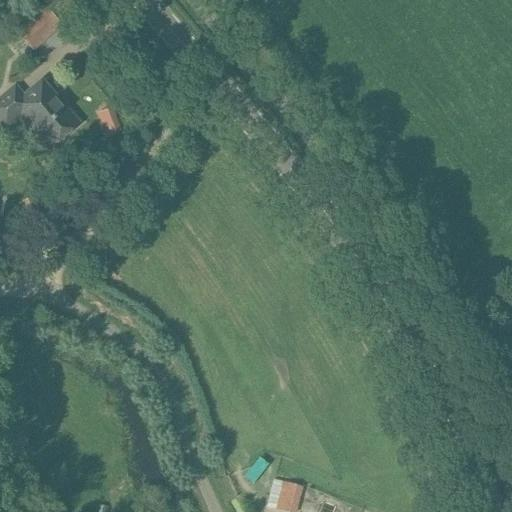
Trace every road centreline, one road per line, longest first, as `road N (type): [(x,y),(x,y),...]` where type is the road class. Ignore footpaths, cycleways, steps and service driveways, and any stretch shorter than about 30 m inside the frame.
road 1 (secondary): [(485,511),(428,381),(359,262),(277,153),(143,0)]
road 2 (unclassified): [(511,490),(443,340),(371,222),(191,0)]
road 3 (unclassified): [(215,511),(147,363),(89,316),(34,293)]
road 4 (unclassified): [(34,293),(150,139)]
